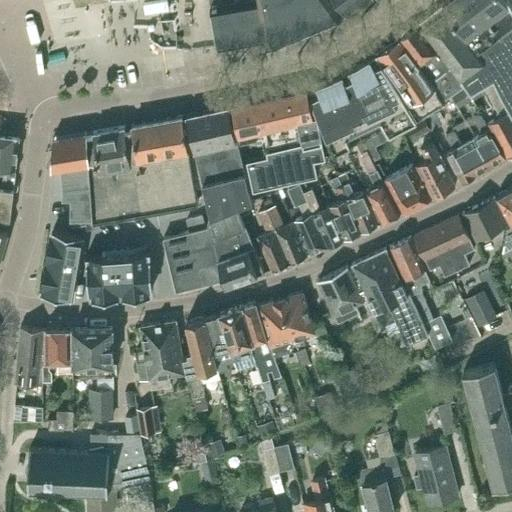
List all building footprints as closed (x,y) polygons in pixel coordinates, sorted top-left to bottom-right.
[(249,0),(210,7),(213,23),(217,47),(266,38),(269,46),(341,16),(340,12),(330,0),(249,0)] [(339,0),(349,12),(365,0),(339,0)] [(448,0),(442,5),(418,24),(439,52),(461,81),(482,65),(488,76),(511,61),(511,7),(510,4),(506,0),(448,0)] [(465,84),(461,81),(439,52),(418,24),(400,38),(420,65),(418,66),(431,82),(433,80),(445,97),(465,84)] [(400,38),(377,54),(416,119),(447,101),(445,97),(433,80),(431,82),(418,66),(420,65),(400,38)] [(308,88),(317,113),(334,154),(350,146),(346,137),(380,121),(389,135),(417,121),(416,119),(377,54),(353,67),(342,73),(308,88)] [(511,61),(488,76),(492,83),(493,82),(506,107),(511,117),(511,61)] [(472,93),(485,86),(492,83),(488,76),(482,65),(461,81),(465,84),(472,93)] [(492,83),(485,86),(501,114),(489,121),(508,156),(511,153),(511,117),(506,107),(493,82),(492,83)] [(465,86),(450,95),(458,107),(473,99),(465,86)] [(308,88),(232,105),(239,132),(262,127),(267,153),(247,157),(254,187),(319,172),(315,158),(327,155),(317,113),(314,114),(308,88)] [(211,215),(238,205),(253,199),(245,172),(229,105),(186,115),(211,215)] [(435,110),(424,116),(425,117),(430,127),(431,128),(442,123),(435,110)] [(482,133),(474,136),(490,166),(506,157),(480,113),(473,117),(482,133)] [(125,126),(140,211),(198,201),(183,115),(125,126)] [(417,133),(430,127),(425,117),(412,124),(417,133)] [(140,211),(125,126),(86,132),(93,220),(140,211)] [(475,174),(460,144),(453,128),(445,133),(447,137),(453,148),(448,152),(463,181),(475,174)] [(362,140),(373,160),(380,156),(375,145),(388,138),(384,129),(371,137),(370,136),(362,140)] [(20,134),(0,131),(0,216),(10,218),(14,189),(20,134)] [(53,138),(51,168),(61,166),(63,185),(63,197),(71,196),(71,216),(72,224),(93,220),(86,132),(53,138)] [(475,174),(490,166),(474,136),(460,144),(475,174)] [(428,157),(417,163),(434,195),(455,184),(431,137),(427,139),(429,142),(422,146),(428,157)] [(365,156),(362,157),(374,181),(371,182),(374,186),(366,189),(383,222),(400,213),(373,160),(367,150),(363,152),(365,156)] [(412,163),(385,177),(403,211),(433,196),(422,175),(412,163)] [(338,175),(361,231),(379,224),(364,190),(355,194),(346,172),(338,175)] [(344,238),(361,231),(338,176),(331,179),(340,200),(330,204),(344,238)] [(344,238),(330,204),(321,208),(312,186),(311,187),(308,179),(301,182),(304,190),(327,245),(344,238)] [(304,190),(301,182),(300,181),(289,186),(295,198),(300,202),(305,215),(295,219),(310,253),(327,245),(304,190)] [(511,188),(508,191),(505,189),(499,192),(499,195),(497,197),(509,222),(508,223),(505,224),(507,227),(502,251),(508,260),(511,257),(511,188)] [(505,224),(508,223),(495,196),(463,212),(477,239),(505,224)] [(267,207),(290,261),(307,254),(293,220),(284,224),(275,203),(267,207)] [(209,217),(211,225),(223,277),(225,285),(265,271),(238,205),(211,215),(209,217)] [(290,261),(267,207),(259,210),(268,231),(258,235),(272,268),(290,261)] [(203,213),(186,217),(189,230),(206,226),(205,220),(203,213)] [(437,224),(457,268),(470,263),(465,252),(475,247),(459,213),(437,224)] [(457,268),(437,224),(415,234),(430,268),(440,263),(445,274),(457,268)] [(176,289),(223,277),(211,225),(206,226),(189,230),(164,237),(176,289)] [(44,285),(43,291),(72,296),(83,233),(54,228),(53,232),(52,232),(48,257),(49,257),(48,260),(47,260),(43,285),(44,285)] [(411,235),(390,245),(412,292),(422,289),(421,285),(431,280),(411,235)] [(386,246),(353,262),(382,324),(396,317),(407,342),(429,332),(411,291),(409,291),(386,246)] [(151,250),(119,252),(121,294),(124,294),(124,295),(150,293),(149,287),(153,286),(151,250)] [(119,252),(87,254),(89,290),(93,290),(94,297),(119,295),(119,294),(121,294),(119,252)] [(364,299),(347,265),(318,278),(335,313),(336,313),(339,320),(360,310),(356,303),(364,299)] [(258,304),(264,324),(270,345),(294,337),(297,345),(305,343),(303,334),(315,330),(313,324),(303,290),(274,299),(258,304)] [(484,291),(466,300),(478,325),(496,316),(484,291)] [(424,292),(415,295),(434,344),(445,338),(436,316),(435,317),(424,292)] [(264,324),(258,304),(256,300),(242,304),(255,346),(251,347),(257,366),(258,365),(263,380),(270,378),(263,354),(272,352),(270,345),(264,324)] [(219,312),(235,360),(234,354),(245,351),(250,368),(257,366),(251,347),(255,346),(242,304),(219,311),(219,312)] [(205,316),(218,367),(219,371),(228,368),(228,362),(235,360),(219,312),(205,316)] [(218,367),(205,316),(186,320),(194,349),(189,351),(189,355),(184,356),(197,410),(208,407),(200,371),(218,367)] [(145,349),(135,350),(141,379),(150,378),(152,388),(171,385),(170,375),(186,373),(176,319),(140,325),(145,349)] [(322,319),(313,324),(315,330),(324,348),(333,344),(324,325),(322,319)] [(45,363),(45,327),(21,325),(18,355),(20,355),(18,381),(43,383),(43,363),(45,363)] [(43,363),(43,383),(43,393),(52,393),(52,370),(50,367),(49,363),(73,363),(73,327),(45,327),(45,363),(43,363)] [(73,327),(73,363),(73,376),(113,375),(113,327),(73,327)] [(296,350),(301,364),(309,361),(305,347),(296,350)] [(301,364),(296,350),(288,353),(292,367),(301,364)] [(511,426),(507,405),(511,404),(511,390),(503,392),(496,362),(463,370),(492,486),(511,480),(511,426)] [(114,386),(90,387),(90,415),(114,415),(114,386)] [(331,390),(315,395),(321,411),(336,405),(331,390)] [(449,401),(437,404),(444,432),(456,429),(449,401)] [(15,403),(14,419),(43,419),(43,405),(15,403)] [(151,406),(138,408),(142,432),(155,430),(151,406)] [(49,418),(49,428),(74,430),(73,410),(57,410),(57,418),(49,418)] [(137,414),(126,416),(128,429),(139,428),(137,414)] [(273,419),(257,424),(261,435),(276,430),(273,419)] [(386,420),(375,422),(378,432),(388,429),(386,420)] [(394,453),(388,429),(378,432),(374,433),(380,456),(394,453)] [(30,446),(28,489),(88,492),(90,511),(115,511),(114,491),(114,488),(151,479),(140,432),(106,432),(90,432),(90,449),(30,446)] [(317,437),(311,448),(321,455),(328,444),(317,437)] [(221,438),(207,442),(211,458),(225,453),(221,438)] [(288,441),(274,445),(281,470),(294,466),(288,441)] [(420,473),(413,475),(416,488),(423,486),(428,502),(457,495),(445,444),(415,451),(420,473)] [(281,470),(274,445),(262,448),(269,473),(281,470)] [(202,462),(208,487),(220,485),(215,460),(202,462)] [(383,464),(360,470),(367,501),(364,502),(366,511),(390,511),(394,511),(383,464)] [(317,497),(304,501),(306,511),(334,511),(330,494),(329,494),(324,476),(312,479),(317,497)] [(261,509),(248,511),(276,511),(273,497),(259,500),(261,509)]
